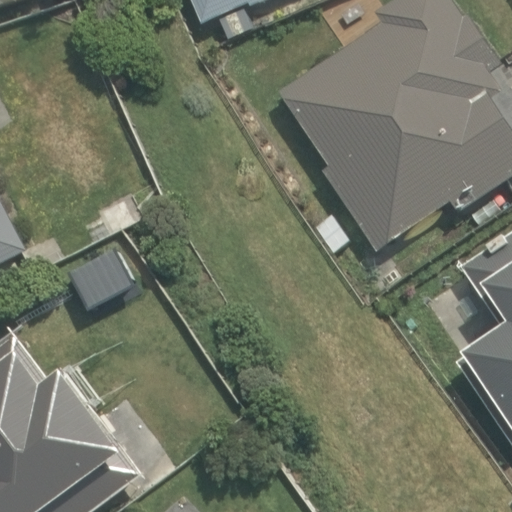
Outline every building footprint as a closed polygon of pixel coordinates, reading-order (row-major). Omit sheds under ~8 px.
[(193,0),(203,24),(261,0),(193,0)] [(331,169),(326,173),(380,254),(455,204),(464,217),(511,184),(511,127),(495,102),(508,93),(493,71),(505,63),(471,12),(465,16),(454,0),(395,0),(377,12),(386,26),(282,95),(331,169)] [(95,207),(106,232),(139,218),(127,192),(95,207)] [(0,266),(28,251),(6,207),(0,195),(0,266)] [(511,443),(511,236),(464,267),(507,332),(459,363),(511,443)] [(0,511),(95,511),(145,474),(128,452),(134,448),(73,368),(57,381),(20,332),(0,347),(0,511)]
